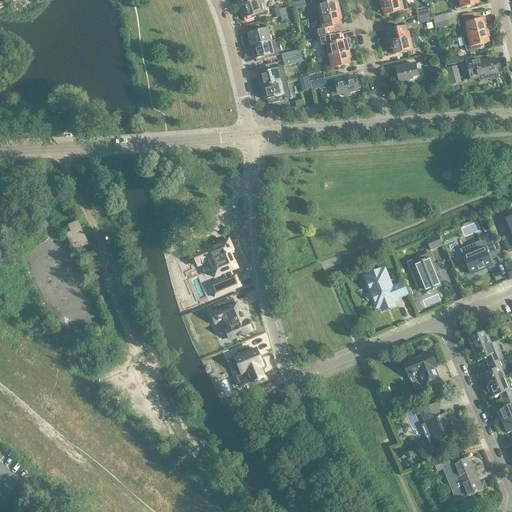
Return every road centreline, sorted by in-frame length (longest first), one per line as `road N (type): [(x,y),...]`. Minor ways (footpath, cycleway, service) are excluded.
road 1 (unclassified): [(0,153),(249,137)]
road 2 (residential): [(291,381),(257,252),(249,137)]
road 3 (residential): [(511,494),(444,320)]
road 4 (residential): [(291,381),(444,320)]
road 5 (residential): [(368,511),(331,463),(291,381)]
road 6 (residential): [(249,137),(216,0)]
road 7 (residential): [(249,137),(388,123)]
road 8 (residential): [(388,123),(357,0)]
road 9 (residential): [(388,123),(511,115)]
